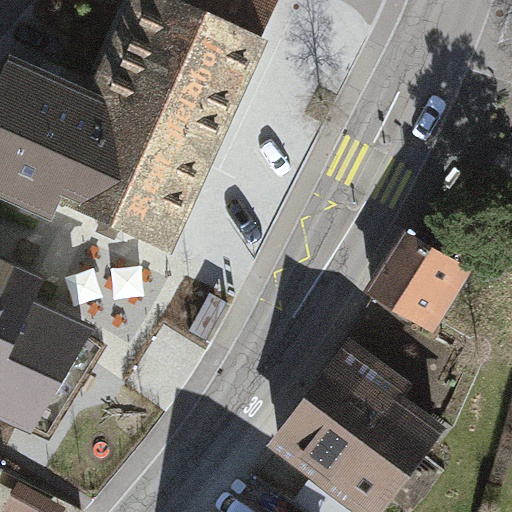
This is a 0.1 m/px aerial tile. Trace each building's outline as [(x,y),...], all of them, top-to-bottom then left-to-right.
[(0,54),(0,193),(163,262),(272,0),(134,0),(95,94),(0,54)] [(474,271),(414,233),(375,295),(435,333),(474,271)] [(40,286),(0,266),(0,416),(28,430),(86,341),(31,306),(40,286)] [(208,340),(229,302),(211,292),(191,331),(208,340)] [(392,511),(459,426),(350,342),(266,450),(346,511),(392,511)]
